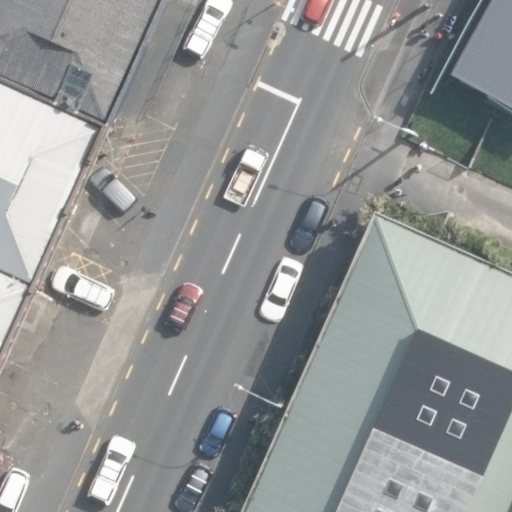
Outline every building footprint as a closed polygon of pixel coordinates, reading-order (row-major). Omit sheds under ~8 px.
[(0,0),(0,70),(113,122),(168,0),(0,0)] [(511,0),(484,0),(449,65),(511,100),(511,0)] [(113,122),(0,70),(0,269),(38,286),(113,122)] [(511,511),(511,265),(380,209),(241,511),(511,511)] [(0,369),(38,286),(0,269),(0,369)]
